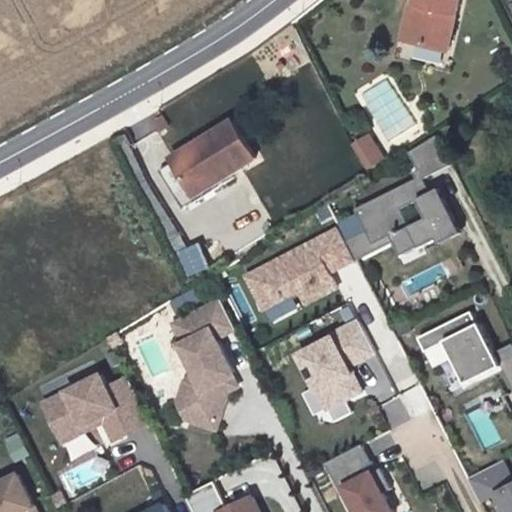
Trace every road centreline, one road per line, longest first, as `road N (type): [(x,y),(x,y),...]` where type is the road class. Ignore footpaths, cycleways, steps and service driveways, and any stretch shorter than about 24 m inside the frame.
road 1 (residential): [(288,0),(220,59),(0,183)]
road 2 (unknown): [(476,511),(369,288)]
